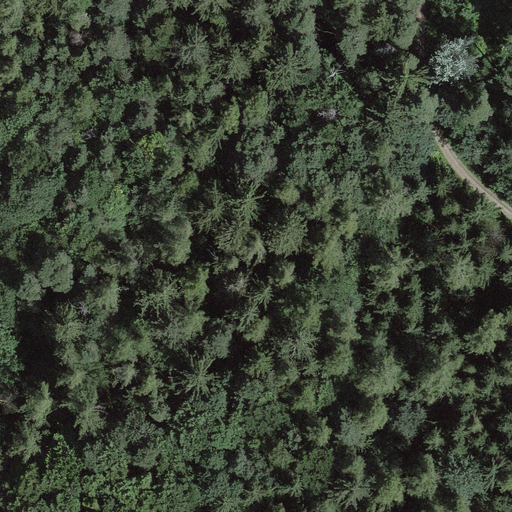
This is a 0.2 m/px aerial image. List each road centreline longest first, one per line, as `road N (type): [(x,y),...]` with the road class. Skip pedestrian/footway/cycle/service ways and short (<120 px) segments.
road 1 (track): [(511,220),(482,199),(435,132),(424,0)]
road 2 (track): [(0,281),(25,427),(16,511)]
